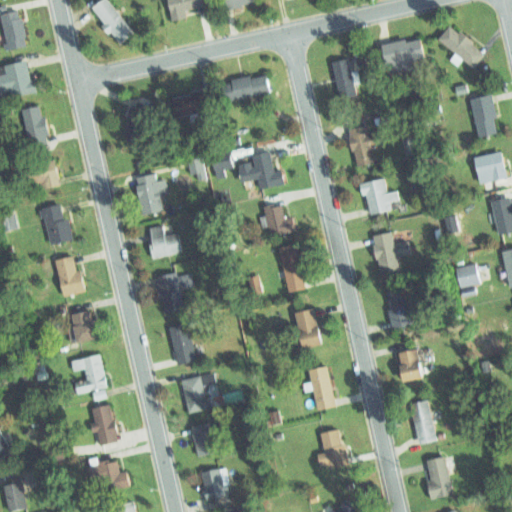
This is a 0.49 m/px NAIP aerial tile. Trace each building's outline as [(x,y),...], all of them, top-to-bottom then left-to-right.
[(137,33),(112,0),(99,0),(91,6),(120,46),(137,33)] [(169,0),(175,20),(188,17),(186,10),(205,5),(203,0),(169,0)] [(224,0),(227,11),(262,3),(261,0),(224,0)] [(32,45),(23,10),(1,16),(10,51),(32,45)] [(488,56),(454,26),(440,43),(474,73),(488,56)] [(423,39),(385,48),(391,74),(412,69),(410,60),(427,56),(423,39)] [(363,91),(354,56),(332,61),(341,96),(363,91)] [(36,93),(27,58),(5,63),(14,98),(36,93)] [(237,99),(272,93),(268,70),(233,77),(237,99)] [(178,115),(213,108),(209,85),(173,92),(178,115)] [(503,130),(494,95),(472,100),(481,135),(503,130)] [(146,150),(161,104),(141,97),(126,144),(146,150)] [(53,140),(44,105),(22,111),(31,146),(53,140)] [(381,126),(386,143),(376,146),(380,163),(358,169),(349,135),(381,126)] [(269,145),(275,169),(283,167),(287,182),(260,189),(256,176),(246,179),(241,161),(254,158),(252,149),(269,145)] [(64,184),(55,149),(33,154),(42,189),(64,184)] [(471,159),(479,190),(511,182),(503,151),(471,159)] [(227,176),(225,169),(235,167),(232,153),(214,156),(218,178),(227,176)] [(198,173),(198,180),(206,179),(204,157),(189,159),(190,174),(198,173)] [(164,207),(162,196),(169,194),(163,168),(132,175),(141,212),(164,207)] [(403,209),(399,192),(389,195),(384,178),(362,184),(371,218),(403,209)] [(511,236),(511,198),(492,204),(501,239),(511,236)] [(76,236),(67,201),(45,206),(54,241),(76,236)] [(269,210),(274,234),(297,230),(294,217),(287,218),(284,207),(269,210)] [(180,237),(163,240),(160,225),(147,227),(153,261),(183,255),(180,237)] [(401,268),(399,258),(413,255),(409,238),(394,242),(392,234),(371,240),(380,274),(401,268)] [(312,292),(300,245),(280,250),(292,297),(312,292)] [(511,250),(503,253),(511,288),(511,250)] [(87,288),(78,253),(56,259),(65,294),(87,288)] [(461,287),(481,283),(477,263),(457,266),(461,287)] [(186,306),(182,289),(197,285),(194,273),(161,280),(168,310),(186,306)] [(416,324),(407,289),(385,294),(394,329),(416,324)] [(101,340),(92,305),(70,310),(79,345),(101,340)] [(328,345),(319,310),(297,315),(306,350),(328,345)] [(200,359),(191,324),(169,329),(178,364),(200,359)] [(430,381),(422,345),(399,350),(407,385),(430,381)] [(111,388),(101,352),(80,358),(85,376),(68,381),(73,398),(111,388)] [(342,405),(333,370),(311,375),(320,410),(342,405)] [(211,411),(202,376),(180,382),(189,417),(211,411)] [(123,438),(114,403),(92,409),(101,444),(123,438)] [(445,437),(434,403),(412,409),(423,444),(445,437)] [(220,455),(211,420),(189,425),(198,460),(220,455)] [(0,462),(16,454),(0,426),(0,462)] [(352,463),(343,428),(321,433),(330,468),(352,463)] [(72,457),(65,441),(50,447),(57,463),(72,457)] [(455,495),(448,460),(426,464),(433,499),(455,495)] [(115,465),(90,471),(96,496),(135,485),(131,469),(117,473),(115,465)] [(233,500),(224,465),(202,471),(211,506),(233,500)] [(19,511),(30,509),(21,474),(0,479),(0,483),(7,511),(19,511)] [(367,511),(347,500),(339,511),(367,511)] [(140,511),(138,501),(116,506),(117,511),(140,511)] [(251,511),(250,503),(235,505),(235,511),(251,511)]
